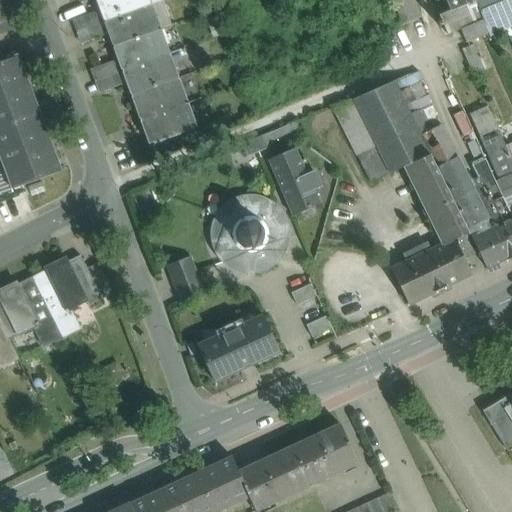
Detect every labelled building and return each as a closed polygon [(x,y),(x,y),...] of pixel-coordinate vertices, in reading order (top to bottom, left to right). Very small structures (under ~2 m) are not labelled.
[(149,0),(101,0),(108,19),(104,21),(105,22),(151,5),(149,0)] [(399,0),(400,0),(394,3),(401,21),(419,13),(413,0),(399,0)] [(474,0),(446,0),(450,11),(440,15),(448,35),(461,29),(483,20),(483,19),(474,0)] [(511,0),(475,0),(483,19),(483,20),(489,33),(490,35),(511,25),(511,0)] [(151,5),(105,22),(105,23),(109,21),(118,44),(113,45),(114,47),(160,29),(151,5)] [(76,32),(105,22),(104,21),(100,10),(72,20),(76,32)] [(3,11),(0,12),(0,35),(11,32),(10,31),(9,31),(2,12),(3,12),(3,11)] [(483,20),(461,29),(467,42),(489,33),(483,20)] [(109,33),(105,23),(105,22),(76,32),(81,44),(109,33)] [(160,29),(114,47),(114,48),(118,46),(127,68),(122,70),(123,71),(169,54),(160,29)] [(473,45),(462,51),(473,75),(484,68),(473,45)] [(19,54),(0,61),(0,84),(26,74),(19,54)] [(169,54),(123,71),(123,72),(128,71),(136,93),(132,95),(132,96),(179,78),(169,54)] [(94,82),(123,71),(122,70),(118,59),(90,69),(94,82)] [(123,72),(123,71),(94,82),(99,93),(127,83),(123,72)] [(430,105),(414,72),(395,82),(411,114),(430,105)] [(26,74),(0,84),(0,105),(33,94),(26,74)] [(179,78),(132,96),(141,120),(188,103),(179,78)] [(411,114),(395,82),(354,99),(376,145),(391,175),(406,168),(431,156),(421,135),(411,114)] [(33,94),(0,105),(0,127),(40,113),(33,94)] [(376,145),(354,99),(333,108),(356,154),(376,145)] [(188,103),(141,120),(151,146),(197,128),(188,103)] [(469,114),(499,180),(511,174),(511,162),(505,145),(487,107),(469,114)] [(40,113),(0,127),(0,149),(47,132),(40,113)] [(456,157),(441,127),(421,135),(431,156),(437,167),(456,157)] [(47,132),(0,149),(0,155),(5,170),(55,151),(47,132)] [(263,136),(242,144),(248,157),(268,149),(263,136)] [(376,145),(356,154),(371,184),(391,175),(376,145)] [(320,204),(297,150),(268,160),(291,216),(320,204)] [(55,151),(5,170),(13,190),(62,172),(55,151)] [(431,156),(406,168),(443,243),(454,238),(455,238),(469,232),(437,167),(431,156)] [(471,237),(484,232),(491,229),(486,220),(488,219),(457,157),(456,157),(437,167),(469,232),(471,237)] [(511,174),(499,180),(495,182),(503,199),(511,195),(511,174)] [(495,182),(492,175),(482,180),(503,223),(511,219),(511,218),(503,199),(495,182)] [(286,248),(289,234),(285,219),(277,206),(264,198),(250,195),(235,199),(223,207),(214,220),(212,234),(215,249),(223,261),(236,270),(250,272),(265,269),(278,261),(286,248)] [(491,229),(484,232),(498,264),(511,257),(511,219),(503,223),(491,229)] [(469,232),(455,238),(463,257),(478,250),(471,237),(469,232)] [(484,232),(471,237),(478,250),(487,269),(498,264),(484,232)] [(427,243),(404,254),(407,261),(391,269),(409,305),(441,290),(472,274),(463,257),(455,238),(454,238),(443,243),(430,250),(427,243)] [(102,299),(81,256),(68,263),(87,301),(86,301),(88,306),(102,299)] [(180,301),(204,291),(191,257),(167,266),(180,301)] [(66,259),(47,268),(49,272),(34,279),(62,337),(80,328),(73,314),(72,314),(70,309),(86,301),(87,301),(68,263),(66,259)] [(33,280),(20,286),(18,283),(0,291),(0,295),(0,296),(19,334),(34,327),(44,346),(62,337),(33,280)] [(311,284),(291,293),(297,305),(317,296),(311,284)] [(19,334),(0,296),(0,295),(0,323),(8,340),(19,334)] [(310,321),(326,313),(318,296),(301,304),(310,321)] [(241,319),(215,331),(217,336),(198,345),(215,383),(280,352),(263,315),(243,324),(241,319)] [(326,316),(306,325),(312,338),(332,328),(326,316)] [(0,323),(0,365),(1,367),(18,359),(8,340),(0,323)] [(511,392),(483,411),(508,452),(511,449),(511,392)] [(239,472),(249,496),(255,510),(313,484),(310,479),(330,470),(332,475),(358,463),(341,425),(239,472)] [(232,458),(130,505),(133,511),(204,511),(203,510),(222,502),(224,507),(249,496),(239,472),(232,458)] [(396,511),(388,494),(349,511),(396,511)]
